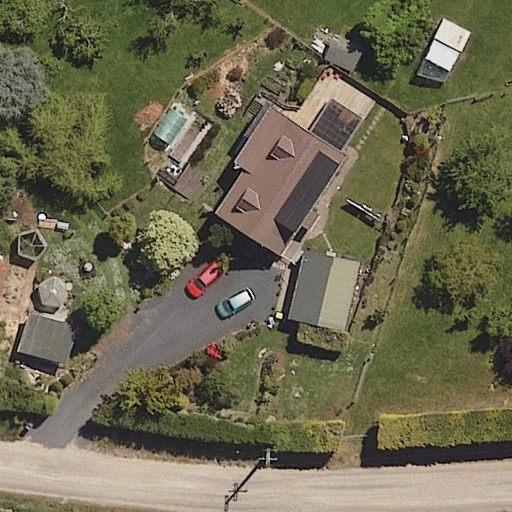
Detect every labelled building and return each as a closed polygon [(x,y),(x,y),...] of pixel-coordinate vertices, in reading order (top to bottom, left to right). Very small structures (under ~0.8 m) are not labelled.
[(469,30),(444,18),(419,72),(443,84),(469,30)] [(366,50),(334,32),(320,58),(352,75),(366,50)] [(380,101),(333,71),(302,120),(274,101),(237,158),(246,164),(216,209),(283,252),(380,101)] [(360,263),(307,250),(291,315),(344,329),(360,263)] [(61,297),(36,291),(21,349),(46,356),(61,297)]
